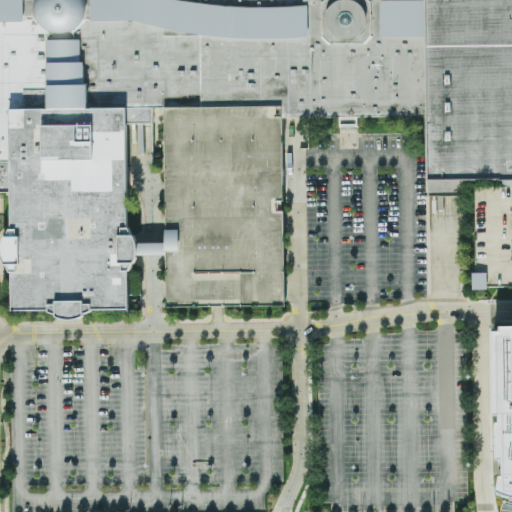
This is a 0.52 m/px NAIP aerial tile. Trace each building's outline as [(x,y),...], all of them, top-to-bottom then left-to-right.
[(0,0),(511,0),(511,180),(462,181),(462,197),(431,197),(429,197),(430,179),(428,178),(428,117),(282,119),(281,108),(163,108),(127,111),(128,241),(129,247),(129,253),(130,313),(12,313),(10,194),(0,194),(0,0)] [(163,108),(281,108),(282,119),(287,308),(217,309),(168,309),(166,253),(166,247),(166,240),(163,108)] [(511,289),(475,291),(475,189),(511,188),(511,289)] [(129,253),(152,253),(166,253),(166,247),(166,240),(152,241),(128,241),(129,247),(129,253)] [(511,323),(493,324),(493,327),(488,327),(490,399),(488,407),(488,419),(490,423),(492,484),(502,492),(511,495),(511,323)]
